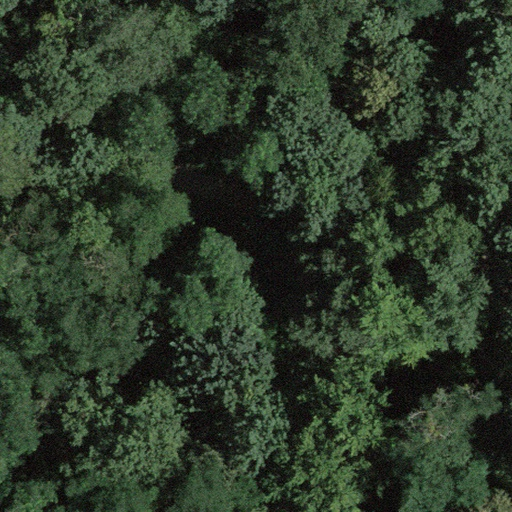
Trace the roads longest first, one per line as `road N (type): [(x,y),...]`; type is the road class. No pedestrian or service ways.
road 1 (track): [(0,80),(187,175),(485,261)]
road 2 (track): [(511,285),(485,261),(293,0)]
